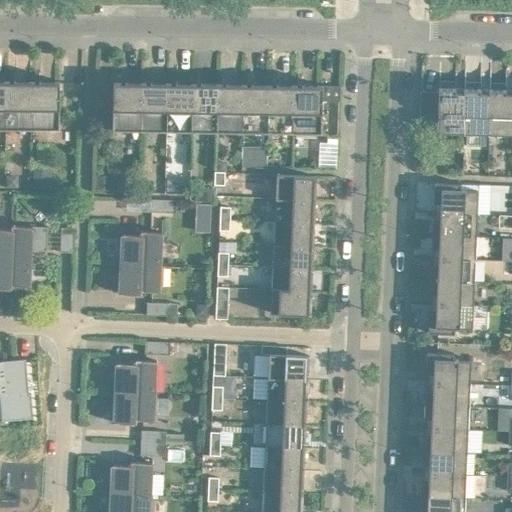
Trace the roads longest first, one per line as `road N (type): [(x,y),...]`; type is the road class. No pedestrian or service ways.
road 1 (residential): [(360,32),(0,26)]
road 2 (residential): [(360,32),(350,59),(341,339)]
road 3 (residential): [(386,339),(401,32)]
road 4 (residential): [(69,324),(341,339)]
road 5 (residential): [(69,324),(58,511)]
road 6 (residential): [(382,511),(386,339)]
road 7 (residential): [(341,339),(338,511)]
